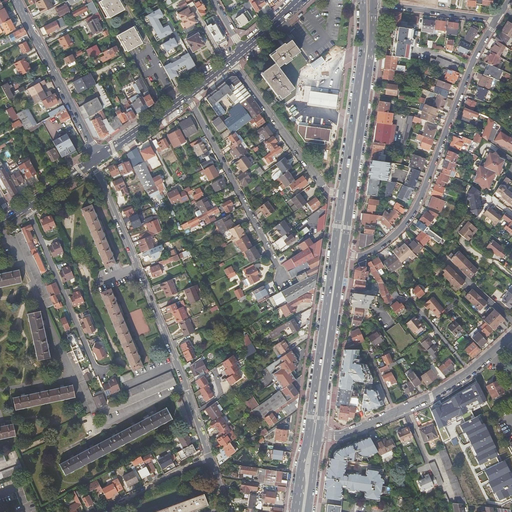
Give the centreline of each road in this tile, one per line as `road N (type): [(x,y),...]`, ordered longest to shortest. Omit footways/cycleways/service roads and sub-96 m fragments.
road 1 (residential): [(90,161),(208,457)]
road 2 (residential): [(496,20),(403,227),(335,266)]
road 3 (residential): [(186,95),(284,284)]
road 4 (residential): [(25,204),(100,382)]
road 5 (residential): [(343,208),(231,60)]
road 6 (residential): [(16,0),(95,157)]
road 7 (primary): [(335,266),(313,440)]
road 8 (residential): [(469,371),(395,413),(313,440)]
road 9 (primary): [(364,72),(343,208)]
road 10 (residential): [(496,20),(374,2)]
